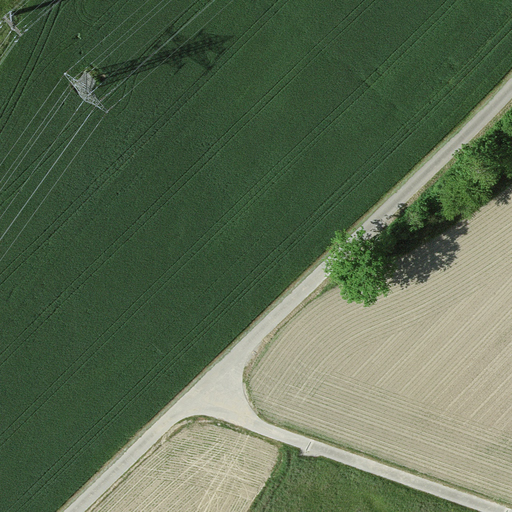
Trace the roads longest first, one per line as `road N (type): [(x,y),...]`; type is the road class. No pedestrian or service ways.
road 1 (track): [(80,511),(209,387),(511,51)]
road 2 (track): [(209,387),(511,500)]
